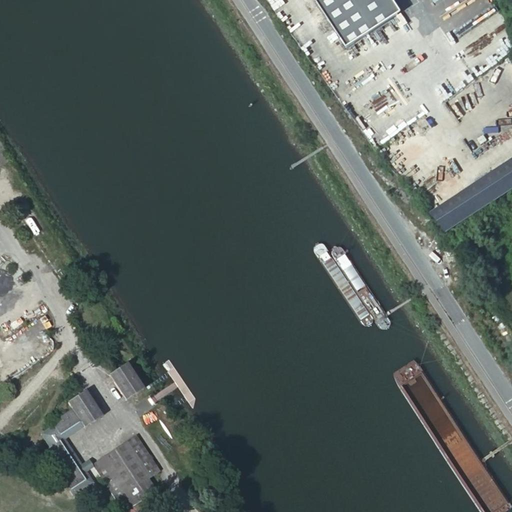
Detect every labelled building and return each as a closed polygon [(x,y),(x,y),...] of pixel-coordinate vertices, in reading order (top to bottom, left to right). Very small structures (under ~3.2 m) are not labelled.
[(302,0),(324,33),(340,22),(364,56),(404,27),(388,5),(387,5),(383,0),(302,0)] [(446,232),(511,188),(511,161),(462,195),(413,126),(376,151),(446,232)] [(107,375),(124,401),(142,390),(125,364),(107,375)] [(93,484),(86,473),(81,476),(56,438),(80,423),(83,428),(84,429),(101,417),(84,391),(67,403),(70,409),(50,422),(52,425),(45,430),(49,435),(44,438),(50,448),(47,451),(65,477),(61,479),(73,497),(93,484)] [(86,473),(94,467),(92,464),(89,460),(81,466),(64,441),(83,428),(80,423),(56,438),(81,476),(86,473)] [(49,435),(45,430),(40,433),(44,438),(49,435)] [(92,464),(94,467),(123,511),(126,511),(156,492),(147,480),(159,472),(136,436),(92,464)]
